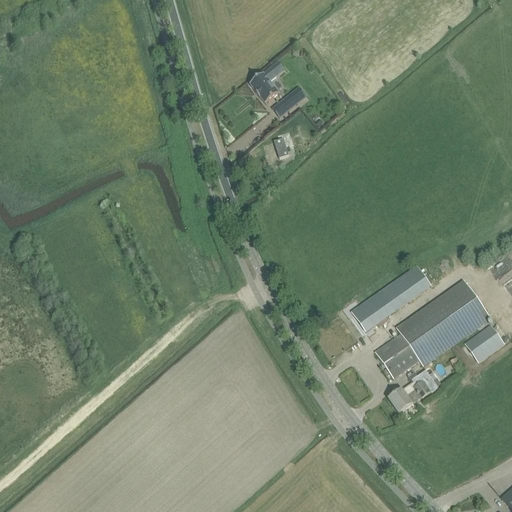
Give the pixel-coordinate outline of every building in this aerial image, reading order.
[(261,73),(248,84),(265,103),(278,93),(261,73)] [(297,87),(274,106),(282,115),(305,96),(297,87)] [(284,140),(274,143),(280,160),(289,157),(284,140)] [(401,336),(384,348),(376,354),(394,380),(419,362),(424,369),(488,324),(491,321),(464,282),(396,329),(401,336)] [(366,334),(395,313),(398,311),(393,305),(391,307),(382,294),(352,314),(366,334)] [(465,345),(465,346),(478,364),(504,345),(491,327),(465,345)] [(454,371),(462,367),(458,359),(450,363),(454,371)] [(427,372),(426,372),(425,372),(419,376),(420,376),(417,378),(417,377),(412,381),(414,384),(402,392),(402,391),(397,395),(389,401),(399,415),(408,409),(413,406),(412,406),(421,399),(422,400),(431,393),(432,394),(439,390),(434,382),(436,380),(433,375),(430,376),(427,372)] [(511,511),(511,491),(507,496),(504,492),(498,496),(511,511)]
